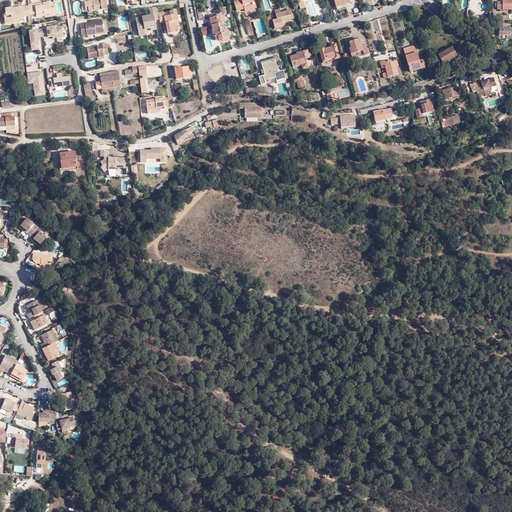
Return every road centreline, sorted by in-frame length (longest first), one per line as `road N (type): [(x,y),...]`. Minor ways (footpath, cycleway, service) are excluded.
road 1 (residential): [(82,101),(90,138),(131,140),(172,130),(229,99),(349,106),(501,62)]
road 2 (track): [(78,299),(90,282),(138,259),(343,314),(461,321),(511,347)]
road 3 (track): [(511,152),(371,178),(302,151),(247,145),(227,156),(138,259)]
road 4 (track): [(389,511),(258,436),(197,364),(117,329),(44,282)]
road 5 (residential): [(201,61),(421,0)]
